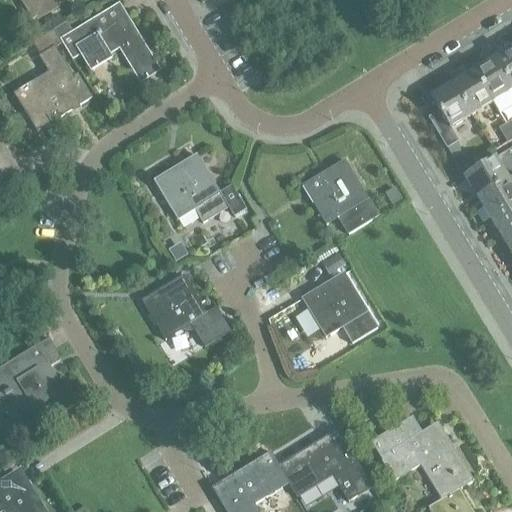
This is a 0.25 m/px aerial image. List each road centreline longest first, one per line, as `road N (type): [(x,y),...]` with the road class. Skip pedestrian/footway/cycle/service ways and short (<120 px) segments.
road 1 (residential): [(275,400),(177,417),(135,413),(114,395),(68,317),(59,283),(92,161),(219,76)]
road 2 (residential): [(511,476),(445,382),(425,378),(275,400)]
road 3 (residential): [(511,328),(365,86)]
road 4 (residential): [(365,86),(324,112),(273,124),(240,105),(219,76)]
road 5 (residential): [(506,0),(365,86)]
road 6 (residential): [(263,267),(232,284),(260,336),(275,400)]
